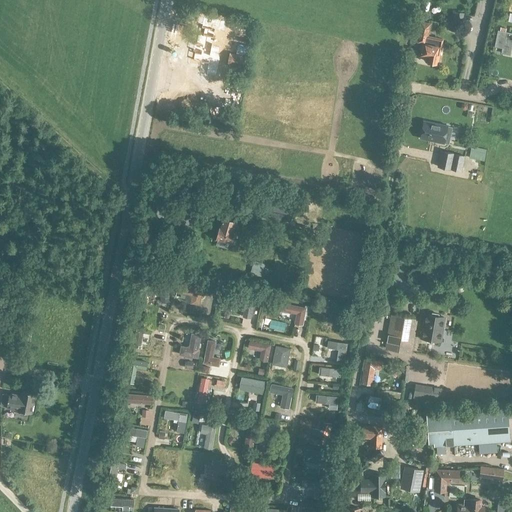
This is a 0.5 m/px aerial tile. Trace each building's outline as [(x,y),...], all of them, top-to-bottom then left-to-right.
[(454,18),(462,20),(464,13),(455,11),(454,18)] [(418,36),(417,42),(424,44),(422,54),(429,56),(427,61),(436,63),(438,55),(440,55),(442,47),(443,39),(429,36),(428,38),(426,38),(429,23),(421,21),(418,36)] [(196,43),(194,52),(193,52),(191,60),(193,60),(191,69),(206,72),(204,84),(208,85),(208,86),(210,87),(210,85),(215,86),(219,63),(217,63),(221,41),(223,41),(226,31),(202,26),(200,37),(203,37),(201,44),(196,43)] [(498,31),(495,46),(503,47),(502,53),(510,54),(511,43),(511,33),(505,32),(500,31),(498,31)] [(213,108),(191,103),(189,116),(210,120),(213,108)] [(424,121),(420,138),(441,142),(448,144),(452,127),(445,125),(424,121)] [(471,146),(469,158),(484,161),(487,149),(471,146)] [(441,156),(438,166),(451,169),(454,153),(442,151),(441,156)] [(454,153),(451,169),(461,171),(464,155),(454,153)] [(264,216),(291,222),(295,202),(269,196),(264,216)] [(221,219),(215,239),(217,240),(216,245),(223,247),(225,242),(231,244),(235,231),(238,222),(229,219),(230,217),(222,214),(221,219)] [(265,264),(254,260),(250,272),(261,276),(265,264)] [(148,287),(147,287),(148,295),(149,295),(161,293),(162,302),(169,301),(167,284),(148,287)] [(180,286),(179,292),(193,295),(192,303),(199,304),(200,296),(202,289),(202,287),(194,285),(194,287),(181,284),(180,286)] [(234,295),(233,301),(245,303),(246,304),(243,316),(251,317),(255,297),(235,293),(234,295)] [(271,311),(277,307),(272,300),(266,304),(271,311)] [(283,303),(282,311),(297,314),(295,323),(302,325),(303,319),(306,308),(304,308),(283,303)] [(425,313),(421,338),(441,342),(444,321),(444,316),(438,315),(438,314),(431,313),(431,314),(425,313)] [(385,349),(411,352),(416,319),(390,315),(385,349)] [(138,324),(134,344),(140,345),(143,332),(151,333),(152,328),(152,326),(138,324)] [(181,346),(180,354),(188,355),(192,356),(196,357),(197,357),(198,348),(200,335),(192,333),(189,348),(181,346)] [(208,340),(204,363),(218,365),(220,358),(213,357),(216,342),(208,340)] [(250,340),(248,347),(261,349),(259,358),(266,359),(269,344),(250,340)] [(347,343),(328,340),(327,348),(338,350),(337,361),(345,362),(347,343)] [(276,345),(272,362),(286,365),(289,348),(276,345)] [(131,359),(127,381),(133,382),(136,367),(146,369),(147,362),(131,359)] [(365,361),(362,383),(372,385),(374,369),(380,369),(381,362),(365,360),(365,361)] [(390,371),(396,378),(396,377),(401,372),(401,373),(402,372),(396,365),(390,371)] [(319,367),(319,375),(332,376),(332,378),(336,378),(336,376),(340,377),(341,369),(319,367)] [(184,375),(181,398),(190,399),(193,376),(184,375)] [(210,378),(201,377),(197,403),(206,404),(210,378)] [(242,377),(240,389),(262,393),(264,381),(249,379),(242,377)] [(272,384),(270,392),(283,395),(280,406),(289,408),(293,389),(272,384)] [(434,390),(415,387),(413,399),(428,401),(432,402),(434,390)] [(28,412),(31,413),(35,394),(22,391),(21,395),(9,393),(9,395),(3,394),(1,404),(7,405),(7,407),(18,410),(18,411),(21,411),(20,414),(28,416),(28,412)] [(316,395),(316,402),(330,404),(329,408),(337,409),(338,397),(316,395)] [(377,415),(380,404),(367,401),(364,412),(377,415)] [(399,401),(398,411),(407,411),(408,402),(399,401)] [(510,441),(508,406),(426,412),(428,430),(428,437),(429,443),(434,443),(434,446),(510,441)] [(122,419),(143,422),(144,414),(123,411),(122,419)] [(166,411),(164,417),(166,417),(179,420),(177,432),(184,433),(184,431),(188,414),(187,414),(180,412),(180,413),(166,411)] [(256,422),(247,421),(243,445),(252,447),(256,422)] [(263,423),(259,446),(267,447),(270,432),(279,433),(280,426),(263,423)] [(313,429),(312,437),(313,437),(321,438),(321,445),(329,446),(332,424),(324,423),(323,426),(323,430),(314,429),(313,429)] [(212,449),(216,427),(202,425),(201,433),(207,434),(204,447),(212,449)] [(147,430),(126,426),(125,433),(138,435),(136,446),(143,447),(147,430)] [(381,427),(363,426),(363,437),(371,438),(371,446),(380,447),(381,427)] [(404,437),(403,449),(419,450),(421,433),(405,431),(404,437)] [(306,449),(304,461),(326,464),(328,453),(306,449)] [(161,473),(164,453),(157,452),(155,472),(161,473)] [(384,456),(381,452),(371,458),(374,463),(384,456)] [(206,473),(226,475),(227,464),(220,464),(221,461),(212,460),(212,463),(207,463),(207,465),(204,465),(204,472),(207,472),(206,473)] [(112,461),(108,482),(115,483),(118,469),(121,469),(122,468),(125,468),(126,464),(112,461)] [(252,462),(251,475),(272,476),(272,463),(252,462)] [(405,467),(401,487),(419,491),(423,470),(405,467)] [(481,467),(480,475),(502,478),(503,470),(481,467)] [(435,468),(434,488),(445,488),(445,478),(456,479),(457,469),(435,468)] [(385,497),(385,474),(372,474),(372,479),(361,479),(361,492),(372,492),(372,497),(385,497)] [(303,480),(302,487),(315,489),(314,497),(322,498),(323,482),(303,480)] [(111,498),(110,505),(123,506),(123,511),(126,511),(129,511),(129,506),(133,506),(134,499),(111,498)] [(460,504),(458,511),(483,511),(484,510),(484,507),(481,507),(482,500),(464,498),(464,505),(460,504)] [(507,511),(508,504),(499,503),(498,511),(507,511)]
